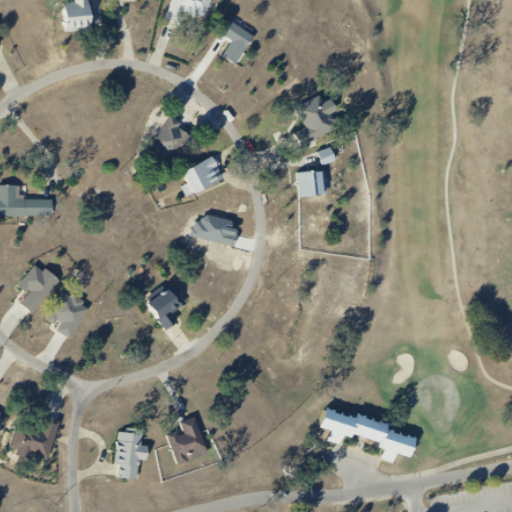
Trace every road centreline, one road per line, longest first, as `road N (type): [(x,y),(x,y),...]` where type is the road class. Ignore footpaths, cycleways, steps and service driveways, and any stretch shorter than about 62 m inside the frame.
road 1 (residential): [(78,377),(105,389),(202,345),(247,294),(262,254),(265,202),(244,140),(189,81),(150,64),(83,64),(0,107),(2,327),(78,377)]
road 2 (residential): [(189,511),(511,465)]
road 3 (residential): [(75,511),(78,415),(105,389)]
